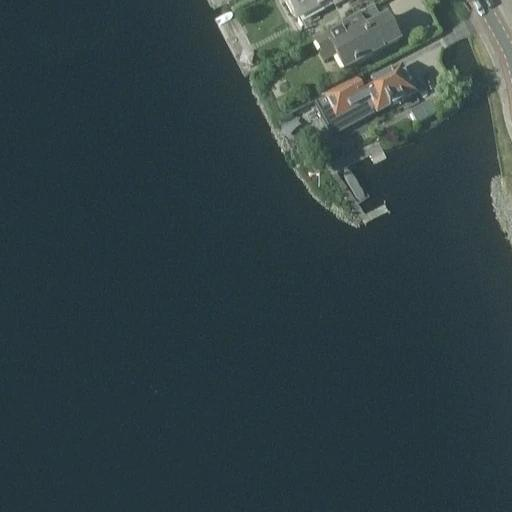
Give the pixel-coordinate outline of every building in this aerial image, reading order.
[(333,8),(348,0),(283,0),(296,24),(332,6),(333,8)] [(367,23),(381,18),(376,6),(363,12),(367,23)] [(343,74),(400,44),(387,19),(366,30),(359,17),(347,23),(312,41),(325,64),(335,58),(343,74)] [(377,111),(378,113),(389,107),(390,109),(408,99),(407,97),(414,94),(401,69),(365,88),(360,80),(323,98),(301,111),(308,119),(328,108),(335,121),(339,119),(345,130),(374,115),(373,113),(377,111)] [(429,105),(422,108),(428,120),(435,117),(429,105)]
